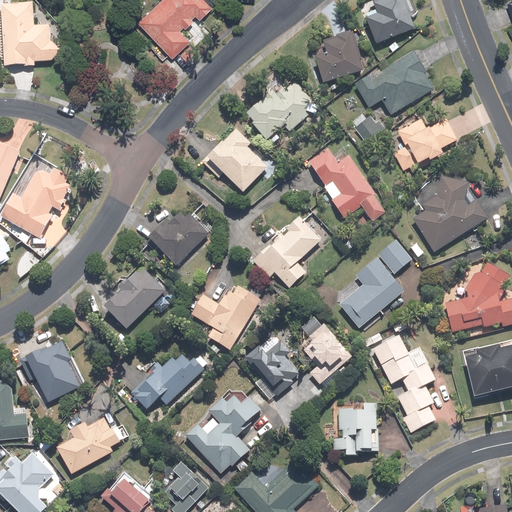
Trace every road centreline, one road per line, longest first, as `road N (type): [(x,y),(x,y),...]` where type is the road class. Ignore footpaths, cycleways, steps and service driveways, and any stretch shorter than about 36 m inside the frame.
road 1 (residential): [(140,161),(176,107),(301,0)]
road 2 (residential): [(0,326),(74,268),(111,222),(140,161)]
road 3 (residential): [(0,108),(40,111),(140,161)]
road 4 (residential): [(386,511),(445,464),(511,445)]
road 5 (tertiary): [(461,0),(511,123)]
